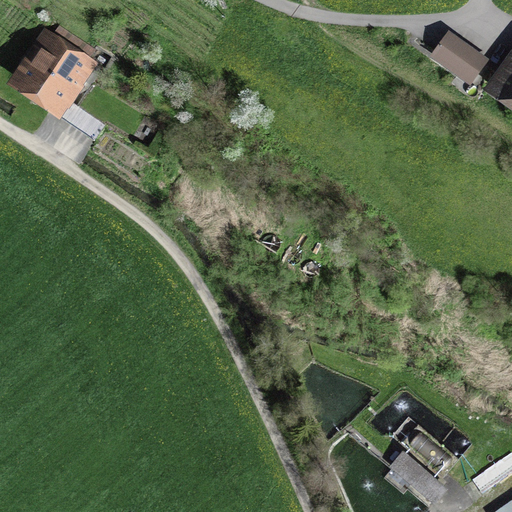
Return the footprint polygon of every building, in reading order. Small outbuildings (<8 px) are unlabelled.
[(32,43),(21,59),(31,66),(20,84),(56,108),(60,103),(67,108),(81,86),(74,82),(94,50),(58,27),(42,50),(32,43)] [(470,81),(483,62),(449,37),(435,56),(470,81)] [(299,59),(288,53),(284,61),(295,67),(299,59)] [(511,69),(498,89),(511,99),(511,69)] [(67,121),(94,138),(111,112),(85,94),(67,121)] [(511,511),(511,451),(463,487),(474,504),(462,511),(511,511)] [(433,480),(425,490),(435,498),(443,488),(433,480)]
